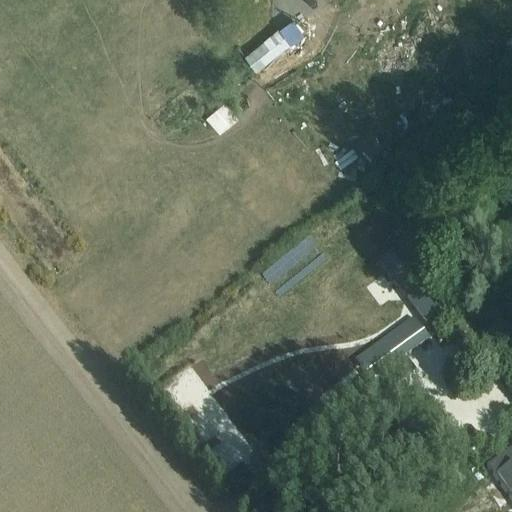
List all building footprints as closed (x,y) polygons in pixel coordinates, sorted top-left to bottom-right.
[(247,5),(243,0),(219,0),(232,17),(247,5)] [(278,30),(289,46),(303,37),(291,21),(278,30)] [(289,46),(278,30),(276,27),(269,33),(270,36),(244,58),(256,72),(289,46)] [(230,97),(205,119),(219,135),(244,114),(230,97)] [(298,235),(253,274),(266,288),(310,249),(298,235)] [(385,295),(402,288),(389,253),(371,260),(385,295)] [(377,379),(424,343),(402,315),(355,352),(377,379)] [(511,449),(486,468),(511,503),(511,449)]
